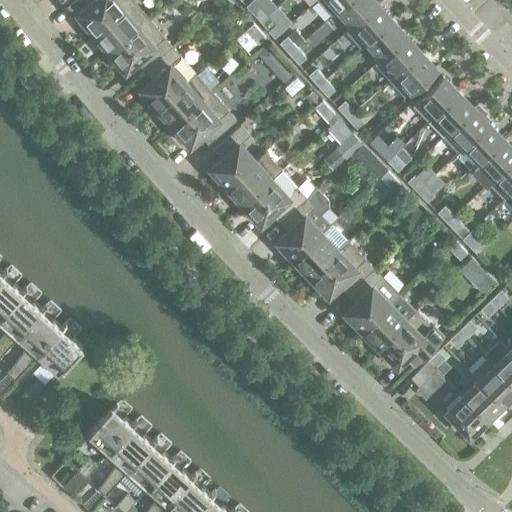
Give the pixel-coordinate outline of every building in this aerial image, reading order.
[(90,0),(78,11),(82,17),(78,20),(89,34),(129,0),(90,0)] [(134,0),(129,0),(89,34),(105,52),(148,16),(134,0)] [(319,0),(332,13),(339,7),(346,0),(319,0)] [(376,0),(346,0),(339,7),(353,22),(345,29),(346,29),(377,1),(376,0)] [(377,1),(346,29),(360,46),(392,18),(377,1)] [(259,5),(252,11),(260,20),(267,13),(259,5)] [(275,21),(267,13),(260,20),(267,28),(275,21)] [(148,16),(105,52),(116,66),(120,62),(125,67),(141,54),(149,63),(172,44),(148,16)] [(392,18),(360,46),(361,46),(368,39),(382,54),(374,61),(375,62),(406,34),(392,18)] [(253,22),(245,28),(256,40),(263,33),(253,22)] [(406,34),(375,62),(389,78),(421,50),(406,34)] [(289,52),(296,45),(288,36),(281,43),(289,52)] [(249,57),(271,84),(293,66),(272,39),(249,57)] [(180,54),(172,44),(149,63),(157,72),(141,86),(146,92),(141,95),(153,109),(196,72),(195,71),(185,80),(169,63),(180,54)] [(304,53),(296,45),(289,52),(296,60),(304,53)] [(421,50),(389,78),(404,94),(435,66),(421,50)] [(317,69),(310,75),(318,84),(325,77),(317,69)] [(196,72),(153,109),(169,127),(212,90),(196,72)] [(411,103),(427,120),(458,90),(442,74),(411,103)] [(333,86),(325,77),(318,84),(325,92),(333,86)] [(332,105),(344,98),(337,86),(325,93),(332,105)] [(212,90),(169,127),(180,140),(185,136),(189,142),(206,128),(214,137),(236,118),(212,90)] [(458,90),(427,120),(442,135),(473,106),(458,90)] [(324,117),(332,110),(322,99),(314,105),(324,117)] [(346,101),(338,108),(346,116),(354,110),(346,101)] [(473,106),(442,135),(457,150),(488,121),(482,115),(486,111),(477,101),(473,106)] [(361,118),(354,110),(346,116),(354,124),(361,118)] [(488,121),(457,150),(473,166),(503,137),(488,121)] [(249,132),(240,122),(218,142),(227,151),(211,166),(215,171),(211,175),(223,188),(255,159),(239,141),(249,132)] [(511,145),(503,137),(473,166),(488,181),(511,157),(511,145)] [(387,159),(394,152),(386,144),(379,151),(387,159)] [(265,149),(255,159),(223,188),(239,206),(281,167),(265,149)] [(402,160),(394,152),(387,159),(395,167),(402,160)] [(511,157),(488,181),(503,197),(511,187),(511,157)] [(281,167),(239,206),(251,218),(255,215),(260,220),(276,206),(284,215),(306,195),(281,167)] [(391,187),(398,180),(387,168),(380,175),(391,187)] [(416,175),(409,182),(417,190),(424,183),(416,175)] [(432,191),(424,183),(417,190),(425,198),(432,191)] [(316,185),(306,195),(284,215),(293,224),(277,239),(282,244),(278,248),(290,260),(321,231),(330,222),(320,212),(327,205),(327,197),(316,185)] [(511,187),(503,197),(511,206),(511,187)] [(446,206),(439,213),(447,221),(454,214),(446,206)] [(454,214),(447,221),(455,229),(462,222),(454,214)] [(307,278),(338,248),(348,239),(331,222),(330,222),(321,231),(290,260),(307,278)] [(469,230),(462,237),(470,245),(477,238),(469,230)] [(458,255),(465,248),(454,237),(446,244),(458,255)] [(352,286),(373,265),(348,239),(338,248),(307,278),(319,290),(323,287),(328,292),(343,277),(352,286)] [(480,286),(492,275),(472,254),(460,265),(480,286)] [(399,291),(373,265),(352,286),(360,295),(345,310),(350,315),(346,319),(359,331),(399,291)] [(2,273),(0,275),(0,314),(22,290),(14,283),(12,285),(2,275),(3,273),(2,273)] [(22,290),(0,314),(0,320),(7,326),(0,335),(0,354),(17,335),(41,308),(34,301),(32,303),(21,293),(23,291),(22,290)] [(505,298),(498,290),(490,298),(497,305),(505,298)] [(399,291),(359,331),(375,348),(406,318),(406,319),(416,309),(401,293),(399,291)] [(489,314),(497,305),(490,298),(481,306),(489,314)] [(41,308),(17,335),(26,344),(7,371),(15,377),(37,353),(61,326),(53,319),(52,320),(41,311),(42,309),(41,308)] [(406,319),(406,318),(375,348),(388,361),(392,357),(397,362),(412,347),(421,356),(442,335),(416,309),(406,319)] [(474,328),(467,320),(459,328),(466,335),(474,328)] [(61,326),(37,353),(57,371),(82,344),(73,336),(71,338),(61,328),(62,326),(61,326)] [(466,335),(459,328),(450,336),(457,344),(466,335)] [(511,351),(509,348),(494,363),(487,356),(486,356),(511,382),(511,351)] [(444,358),(436,350),(428,358),(436,366),(444,358)] [(511,390),(511,382),(486,356),(471,371),(500,402),(511,390)] [(437,367),(428,358),(410,375),(419,385),(437,367)] [(500,402),(471,371),(470,372),(477,379),(462,394),(485,417),(500,402)] [(35,396),(45,384),(36,376),(26,388),(35,396)] [(485,417),(462,394),(446,409),(469,432),(476,426),(480,430),(488,421),(485,417)] [(110,407),(87,433),(108,451),(132,423),(124,416),(123,418),(110,407)] [(132,423),(108,451),(117,459),(98,486),(105,493),(127,468),(152,441),(144,434),(142,436),(132,426),(133,424),(132,423)] [(152,441),(127,468),(147,486),(172,459),(164,452),(162,453),(151,444),(153,442),(152,441)] [(86,476),(96,464),(87,456),(77,468),(86,476)] [(172,459),(147,486),(156,494),(143,511),(159,511),(167,504),(191,476),(183,469),(182,471),(171,461),(172,459)] [(191,476),(167,504),(175,511),(194,511),(211,494),(203,487),(201,489),(191,479),(192,477),(191,476)] [(125,511),(135,499),(127,492),(116,503),(125,511)] [(211,494),(194,511),(229,511),(231,511),(223,504),(221,506),(210,497),(212,495),(211,494)]
